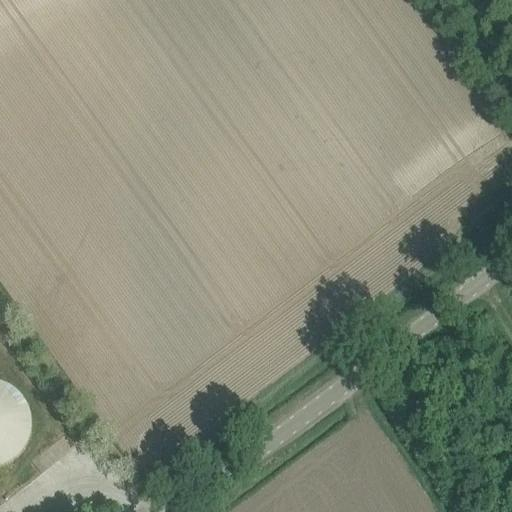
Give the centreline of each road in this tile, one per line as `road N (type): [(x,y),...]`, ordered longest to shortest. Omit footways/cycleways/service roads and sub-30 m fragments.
road 1 (tertiary): [(182,511),(511,260)]
road 2 (track): [(511,190),(468,228),(461,251),(480,284)]
